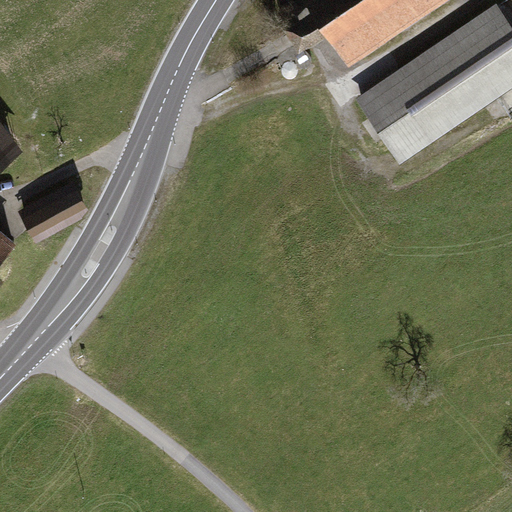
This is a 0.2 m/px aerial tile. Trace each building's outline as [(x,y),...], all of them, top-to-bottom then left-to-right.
[(328,38),(345,65),(444,0),(302,0),(310,11),(281,28),(299,54),(328,38)] [(511,88),(511,26),(496,3),(355,101),(399,166),(511,88)] [(0,116),(0,168),(25,150),(0,116)] [(22,207),(19,212),(38,245),(84,219),(90,209),(74,180),(22,207)] [(0,227),(0,263),(18,242),(0,227)]
